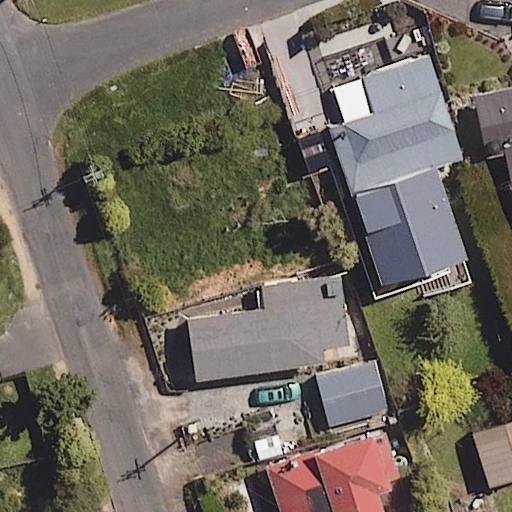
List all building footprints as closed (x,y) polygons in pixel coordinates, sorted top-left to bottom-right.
[(317,118),(331,162),(367,285),(449,260),(421,168),(455,158),(426,59),(326,89),(334,113),(317,118)] [(511,86),(468,95),(480,153),(496,150),(508,213),(511,212),(511,86)] [(331,162),(317,118),(289,126),(303,171),(331,162)] [(340,344),(330,275),(256,286),(259,309),(178,320),(186,380),(316,362),(314,348),(340,344)] [(382,410),(369,361),(312,375),(325,424),(382,410)] [(511,477),(511,419),(469,432),(485,486),(511,477)] [(261,465),(274,511),(372,511),(366,488),(394,480),(380,432),(261,465)]
